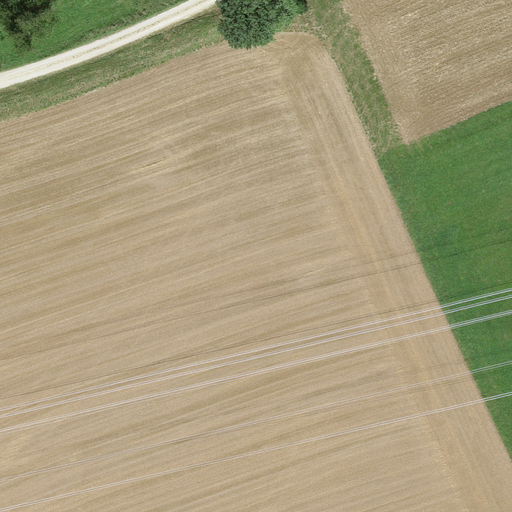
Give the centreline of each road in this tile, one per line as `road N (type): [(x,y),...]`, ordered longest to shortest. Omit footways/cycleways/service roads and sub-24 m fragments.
road 1 (track): [(0,81),(210,0)]
road 2 (track): [(303,0),(370,154)]
